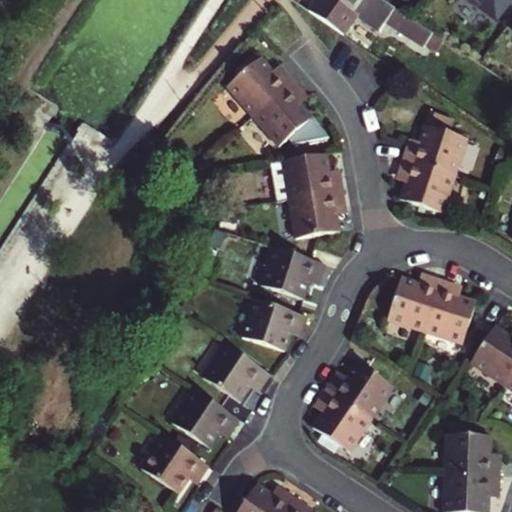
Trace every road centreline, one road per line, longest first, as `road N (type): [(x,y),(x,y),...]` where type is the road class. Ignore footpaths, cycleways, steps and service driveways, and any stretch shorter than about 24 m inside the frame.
road 1 (residential): [(302,45),(356,118),(386,250)]
road 2 (residential): [(386,250),(346,285),(284,408),(286,440)]
road 3 (residential): [(386,250),(447,247),(511,279)]
